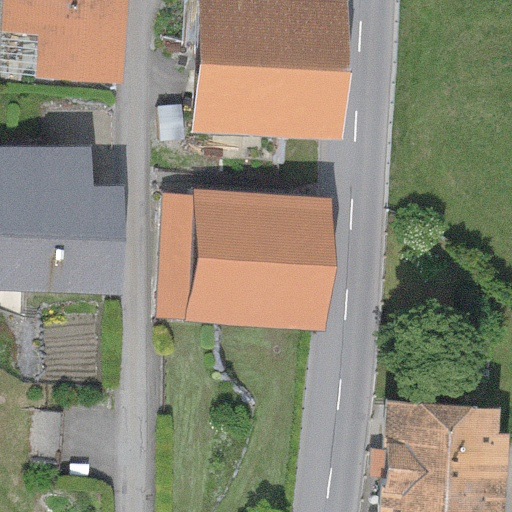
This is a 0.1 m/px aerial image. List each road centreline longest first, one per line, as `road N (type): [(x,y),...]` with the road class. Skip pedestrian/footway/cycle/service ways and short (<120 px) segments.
road 1 (primary): [(321,511),(361,0)]
road 2 (residential): [(137,0),(132,511)]
